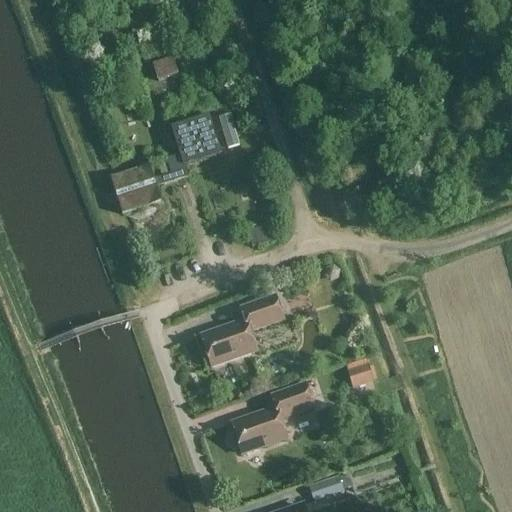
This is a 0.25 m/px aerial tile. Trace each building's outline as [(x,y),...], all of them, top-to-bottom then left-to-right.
[(143,0),(143,9),(155,10),(155,0),(143,0)] [(201,23),(193,0),(178,0),(188,27),(201,23)] [(174,58),(154,64),(159,80),(179,74),(174,58)] [(209,117),(171,130),(184,168),(222,156),(209,117)] [(161,202),(149,165),(110,178),(122,215),(161,202)] [(251,248),(269,243),(265,229),(248,233),(251,248)] [(211,367),(257,351),(250,331),(283,320),(275,296),(240,308),(245,320),(201,336),(211,367)] [(350,381),(352,390),(373,384),(373,383),(376,382),(371,367),(369,368),(368,366),(347,372),(348,374),(344,376),(346,382),(350,381)] [(242,454),(287,438),(280,419),(313,407),(305,384),(271,396),(275,408),(231,423),(242,454)] [(387,481),(406,474),(399,455),(380,462),(387,481)] [(340,478),(310,488),(314,502),(345,492),(344,490),(353,487),(350,477),(341,480),(340,478)]
